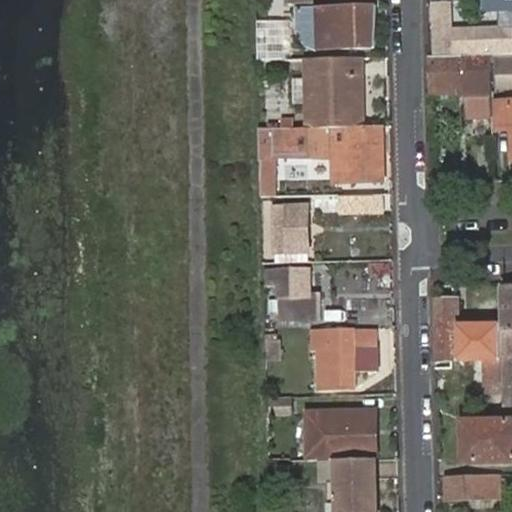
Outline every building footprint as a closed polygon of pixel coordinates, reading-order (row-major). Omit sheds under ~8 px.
[(511,10),(511,0),(486,0),(487,11),(511,10)] [(320,48),(341,48),(357,48),(375,49),(376,7),(356,5),(341,5),(297,6),(298,34),(309,49),(320,48)] [(434,6),(435,51),(451,51),(511,49),(511,27),(451,29),(450,5),(434,6)] [(290,21),(259,22),(259,60),(290,59),(290,21)] [(357,48),(341,48),(320,48),(320,57),(357,57),(357,48)] [(430,82),(494,81),(494,61),(494,53),(430,56),(430,82)] [(367,59),(305,59),(307,129),(312,129),(350,128),(369,127),(367,59)] [(430,82),(430,93),(494,91),(494,81),(430,82)] [(511,102),(494,102),(495,126),(511,126),(511,102)] [(385,182),(383,127),(350,128),(333,129),(334,183),(385,182)] [(307,129),(263,131),(265,198),(279,198),(276,159),(311,158),(312,129),(307,129)] [(375,211),(375,196),(348,196),(348,212),(375,211)] [(276,207),(278,254),(310,253),(309,206),(276,207)] [(312,319),(313,330),(323,330),(323,314),(323,294),(313,294),(312,269),(278,269),(279,297),(281,297),(281,319),(312,319)] [(511,288),(502,290),(506,405),(511,404),(511,288)] [(485,360),(486,394),(502,394),(501,326),(457,326),(457,299),(437,299),(437,361),(485,360)] [(323,330),(346,330),(346,314),(323,314),(323,330)] [(332,348),(333,390),(354,390),(354,374),(379,375),(379,349),(353,349),(354,333),(317,333),(318,348),(332,348)] [(491,404),(491,410),(502,410),(502,394),(486,394),(486,403),(491,404)] [(292,401),(270,401),(270,416),(292,415),(292,401)] [(291,458),(291,463),(318,463),(318,458),(379,457),(378,413),(317,414),(317,450),(291,451),(291,440),(272,440),(272,459),(291,458)] [(511,462),(511,420),(463,422),(463,442),(467,441),(468,464),(511,462)] [(379,511),(379,462),(341,462),(341,511),(379,511)] [(501,475),(447,478),(448,501),(502,499),(501,475)]
